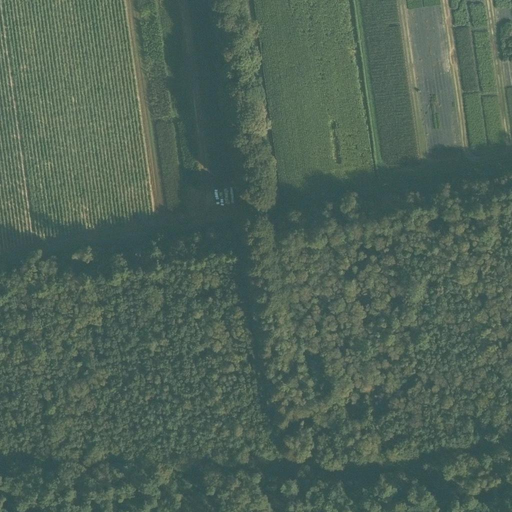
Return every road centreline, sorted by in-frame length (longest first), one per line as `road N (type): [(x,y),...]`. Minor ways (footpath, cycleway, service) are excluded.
road 1 (track): [(0,463),(383,464),(511,442)]
road 2 (track): [(484,169),(0,261)]
road 3 (track): [(315,465),(266,210)]
road 4 (track): [(278,208),(249,0)]
